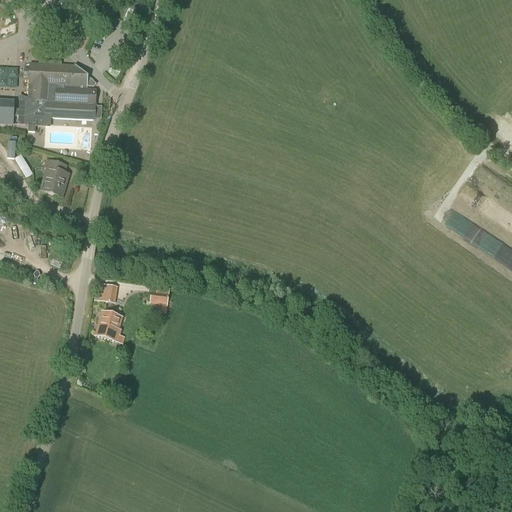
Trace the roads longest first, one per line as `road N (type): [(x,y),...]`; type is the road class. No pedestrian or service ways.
road 1 (unclassified): [(22,511),(64,382),(99,181),(164,0)]
road 2 (unclassified): [(511,165),(444,105),(368,0)]
